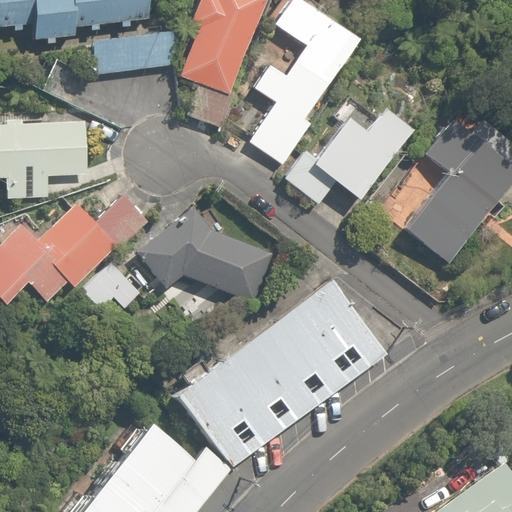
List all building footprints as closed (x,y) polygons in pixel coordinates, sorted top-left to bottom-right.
[(127,20),(123,0),(0,0),(0,26),(19,22),(23,40),(127,20)] [(180,116),(213,126),(250,0),(190,0),(167,79),(189,86),(180,116)] [(298,120),(350,38),(290,0),(277,0),(262,23),(295,44),(275,75),(259,65),(244,88),(268,103),(244,141),(280,163),(305,124),(298,120)] [(159,29),(74,44),(81,80),(165,65),(159,29)] [(357,127),(340,115),(310,159),(297,150),(277,178),(313,202),(325,185),(350,202),(403,126),(372,105),(357,127)] [(431,257),(511,161),(511,154),(454,105),(413,153),(445,180),(401,232),(431,257)] [(80,176),(78,119),(14,122),(14,117),(0,117),(0,199),(41,197),(40,178),(80,176)] [(31,240),(11,218),(0,227),(0,292),(13,281),(33,304),(60,279),(69,289),(113,249),(71,203),(31,240)] [(212,218),(184,203),(126,252),(156,288),(174,273),(243,303),(263,253),(207,228),(212,218)] [(383,359),(334,289),(163,405),(212,476),(383,359)] [(180,511),(202,483),(136,435),(78,511),(180,511)] [(511,511),(511,479),(502,466),(436,511),(511,511)]
